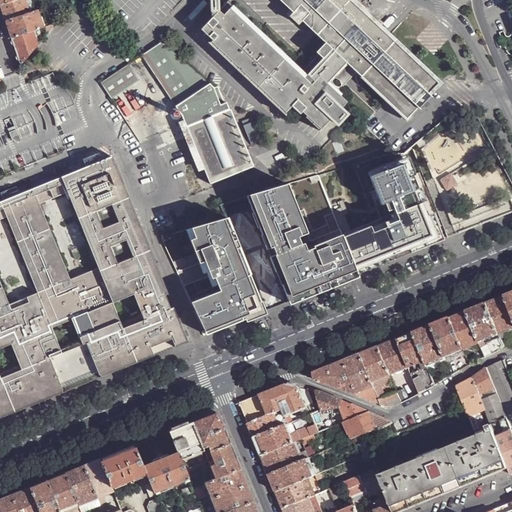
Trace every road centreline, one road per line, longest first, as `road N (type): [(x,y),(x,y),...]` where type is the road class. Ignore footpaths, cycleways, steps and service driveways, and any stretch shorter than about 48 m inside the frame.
road 1 (secondary): [(511,254),(246,360)]
road 2 (residential): [(280,373),(392,415),(511,352)]
road 3 (secondary): [(213,373),(0,459)]
road 4 (unknown): [(172,23),(282,126),(319,147)]
road 5 (residential): [(213,373),(270,511)]
